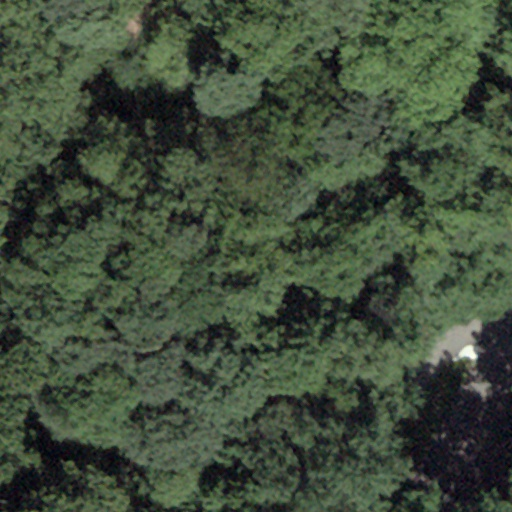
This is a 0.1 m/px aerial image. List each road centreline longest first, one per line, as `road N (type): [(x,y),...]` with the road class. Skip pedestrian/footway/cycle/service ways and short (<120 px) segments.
road 1 (unclassified): [(511,304),(462,322),(436,347),(310,511)]
road 2 (tertiary): [(418,511),(511,335)]
